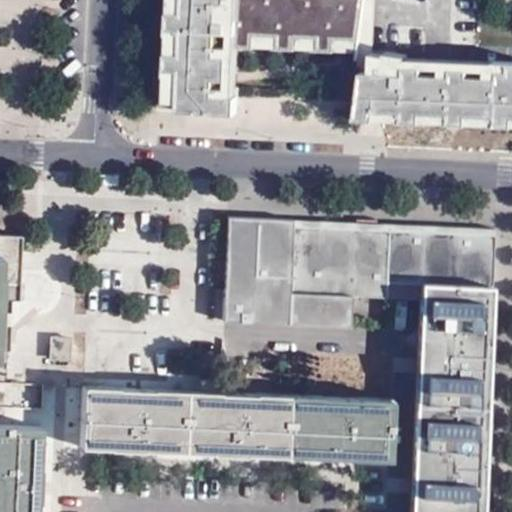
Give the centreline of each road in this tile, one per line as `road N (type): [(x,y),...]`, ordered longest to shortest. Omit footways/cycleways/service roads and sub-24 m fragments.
road 1 (residential): [(91,161),(511,176)]
road 2 (residential): [(91,161),(102,0)]
